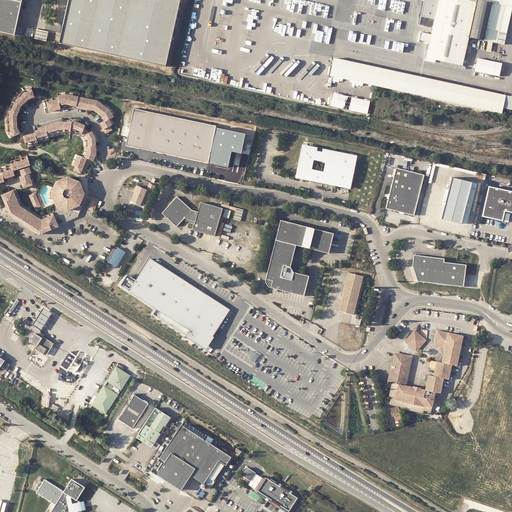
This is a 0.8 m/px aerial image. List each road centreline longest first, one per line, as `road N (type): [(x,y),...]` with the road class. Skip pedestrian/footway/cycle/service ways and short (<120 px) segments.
road 1 (unclassified): [(378,244),(371,226),(348,213),(155,169),(107,176),(104,201),(343,356),(362,354),(408,301)]
road 2 (unclassified): [(0,267),(390,511)]
road 3 (secondary): [(315,456),(0,253)]
road 4 (unclassified): [(0,408),(150,511)]
